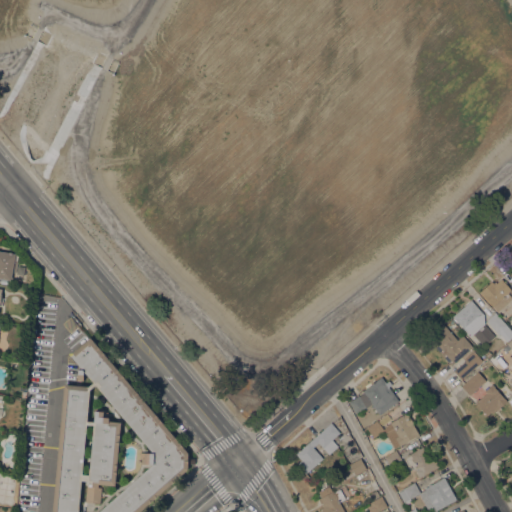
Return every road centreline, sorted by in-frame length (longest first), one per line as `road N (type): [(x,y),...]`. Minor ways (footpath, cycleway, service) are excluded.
road 1 (track): [(104,68),(83,126),(79,161),(89,193),(227,354),(253,370),(361,300),(511,167)]
road 2 (tertiary): [(237,460),(511,221)]
road 3 (primary): [(163,371),(12,192)]
road 4 (residential): [(498,511),(425,382),(385,334)]
